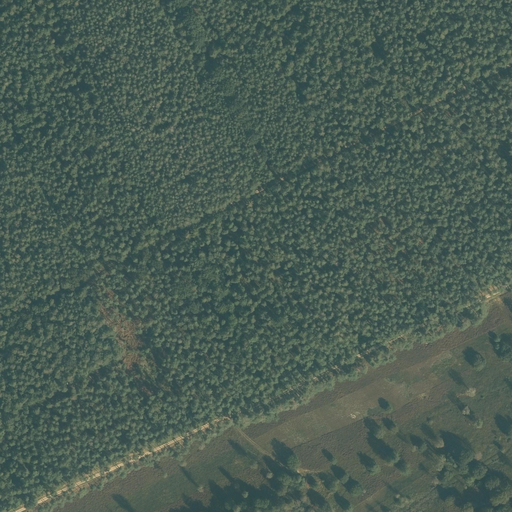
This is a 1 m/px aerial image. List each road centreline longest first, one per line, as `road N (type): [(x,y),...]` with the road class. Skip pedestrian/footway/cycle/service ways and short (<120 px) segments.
road 1 (track): [(0,318),(511,62)]
road 2 (track): [(14,511),(511,282)]
